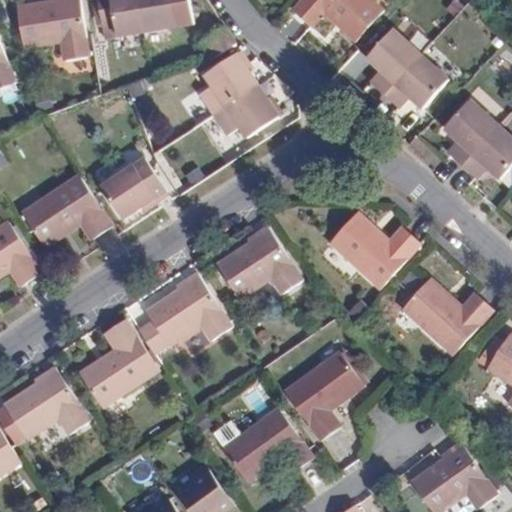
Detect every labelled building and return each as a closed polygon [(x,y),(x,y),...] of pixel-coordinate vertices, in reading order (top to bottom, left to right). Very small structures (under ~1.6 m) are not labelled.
[(60,0),(61,2),(52,3),(18,8),(24,51),(60,45),(62,63),(89,59),(79,0),(60,0)] [(117,40),(145,36),(139,0),(97,0),(102,30),(116,28),(117,40)] [(139,0),(145,36),(171,32),(169,19),(181,17),(178,0),(139,0)] [(355,45),(385,12),(371,0),(304,0),(293,13),(312,31),(324,17),(355,45)] [(103,42),(117,40),(116,28),(102,30),(103,42)] [(211,57),(213,60),(237,44),(227,29),(202,45),(211,57)] [(370,83),(385,96),(423,55),(395,29),(366,61),(379,73),(370,83)] [(0,89),(17,83),(0,41),(0,89)] [(200,97),(213,118),(260,87),(241,55),(206,77),(212,88),(200,97)] [(423,55),(385,96),(400,110),(409,100),(422,112),(451,81),(423,55)] [(260,87),(213,118),(226,140),(240,130),(247,139),(280,119),(260,87)] [(448,154),(462,167),(500,126),(473,101),(444,132),(458,144),(448,154)] [(511,136),(500,126),(462,167),(478,181),(488,171),(500,182),(511,168),(511,136)] [(164,188),(144,160),(101,188),(124,222),(158,201),(154,196),(164,188)] [(92,243),(113,228),(78,176),(21,213),(46,250),(81,227),(92,243)] [(380,292),(422,246),(402,228),(389,241),(360,213),(331,245),(380,292)] [(43,274),(8,223),(0,228),(0,281),(11,274),(21,289),(43,274)] [(267,226),(254,234),(257,239),(248,244),(218,264),(241,301),(271,283),(280,297),(304,283),(267,226)] [(257,239),(254,234),(246,240),(248,244),(257,239)] [(154,321),(141,329),(159,357),(201,329),(210,343),(233,329),(196,273),(183,282),(186,286),(177,291),(147,311),(154,321)] [(453,358),(494,313),(473,295),(461,307),(431,280),(402,311),(453,358)] [(175,287),(177,291),(186,286),(183,282),(175,287)] [(161,374),(125,320),(104,335),(114,351),(80,373),(81,374),(105,410),(161,374)] [(511,336),(488,372),(511,387),(511,399),(508,405),(511,407),(511,336)] [(365,388),(342,355),(287,394),(321,442),(342,426),(331,412),(365,388)] [(54,367),(41,376),(44,379),(36,385),(5,406),(28,441),(58,422),(68,437),(91,422),(54,367)] [(44,379),(41,376),(34,382),(36,385),(44,379)] [(315,458),(280,411),(244,437),(225,450),(249,483),(284,459),(295,473),(315,458)] [(225,450),(244,437),(235,424),(216,437),(225,450)] [(0,478),(21,464),(0,431),(0,478)] [(461,445),(448,453),(451,458),(445,463),(414,484),(433,511),(445,511),(469,496),(478,510),(479,511),(499,498),(497,496),(461,445)] [(451,458),(448,453),(442,458),(445,463),(451,458)] [(228,511),(235,506),(209,472),(178,495),(190,511),(228,511)] [(469,496),(445,511),(475,511),(478,510),(469,496)] [(178,511),(170,501),(154,511),(178,511)]
